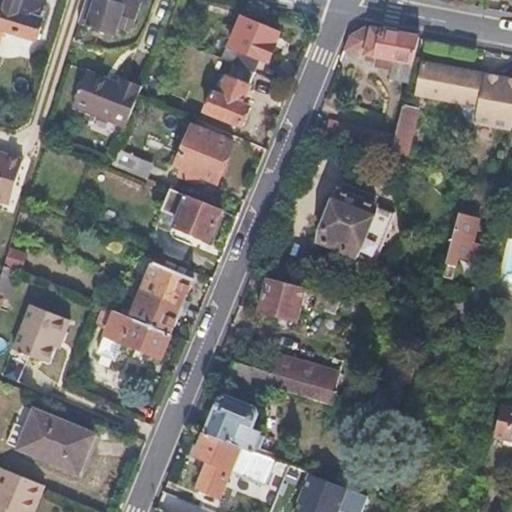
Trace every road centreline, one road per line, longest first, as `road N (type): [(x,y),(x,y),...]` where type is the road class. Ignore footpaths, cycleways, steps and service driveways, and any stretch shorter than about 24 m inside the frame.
road 1 (residential): [(136,511),(348,1)]
road 2 (unknown): [(78,0),(35,130),(25,138),(0,136)]
road 3 (residential): [(348,1),(511,31)]
